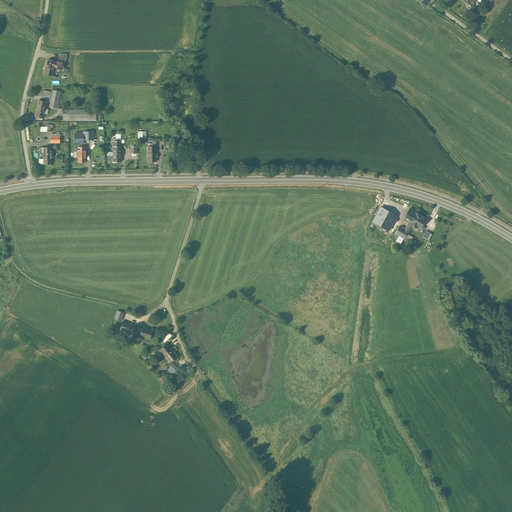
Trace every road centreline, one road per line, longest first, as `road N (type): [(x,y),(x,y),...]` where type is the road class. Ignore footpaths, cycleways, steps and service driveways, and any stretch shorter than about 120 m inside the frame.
road 1 (secondary): [(511,237),(437,200),(368,183),(31,185)]
road 2 (residential): [(31,185),(22,112),(48,0)]
road 3 (track): [(184,354),(268,467)]
